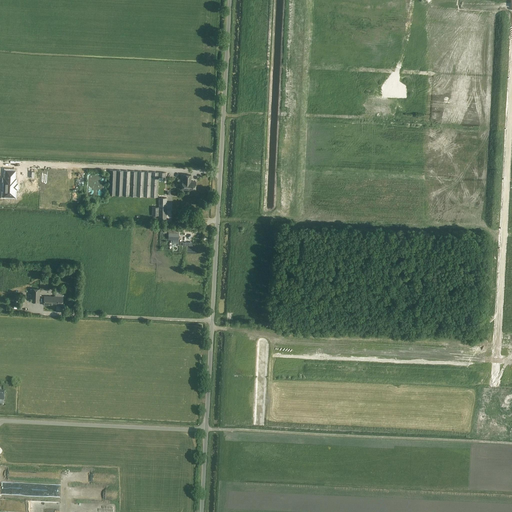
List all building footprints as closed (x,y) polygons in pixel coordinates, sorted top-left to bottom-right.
[(321,53),(320,64),(334,65),(334,54),(321,53)] [(333,71),(330,121),(339,122),(342,72),(333,71)] [(362,73),(361,89),(372,89),(373,74),(362,73)] [(361,91),(360,107),(371,107),(372,92),(361,91)] [(360,109),(359,125),(370,125),(371,110),(360,109)] [(458,134),(456,158),(468,159),(469,126),(458,126),(458,131),(459,131),(459,134),(458,134)] [(329,132),(327,182),(336,183),(338,133),(329,132)] [(358,136),(357,151),(368,152),(369,137),(358,136)] [(357,154),(357,169),(367,170),(368,155),(357,154)] [(4,189),(3,189),(3,196),(15,197),(16,179),(14,179),(15,171),(6,170),(5,178),(4,178),(3,183),(5,183),(4,189)] [(166,172),(116,170),(109,170),(108,195),(157,197),(158,177),(165,177),(166,172)] [(182,189),(195,190),(196,182),(191,181),(191,175),(184,174),(184,181),(182,181),(182,189)] [(167,198),(159,198),(159,219),(166,219),(167,198)] [(32,289),(32,302),(40,302),(40,289),(32,289)] [(54,296),(44,296),(44,305),(63,306),(63,296),(54,296)]
